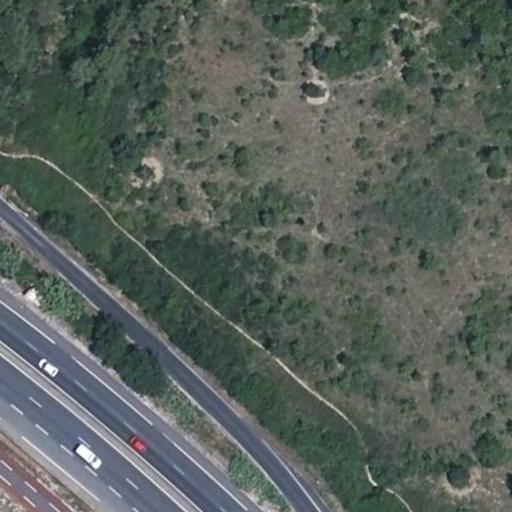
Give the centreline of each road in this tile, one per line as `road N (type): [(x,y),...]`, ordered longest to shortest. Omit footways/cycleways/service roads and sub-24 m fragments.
road 1 (tertiary): [(309,511),(285,476),(0,208)]
road 2 (primary): [(225,511),(0,322)]
road 3 (primary): [(0,382),(150,511)]
